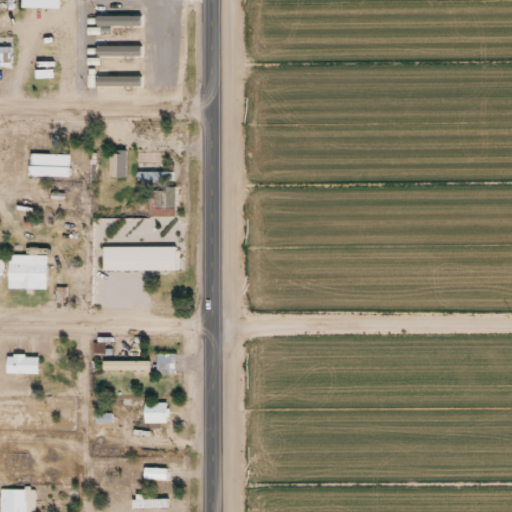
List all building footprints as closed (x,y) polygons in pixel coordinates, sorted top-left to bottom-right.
[(95,5),(96,22),(143,21),(142,4),(95,5)] [(96,36),(97,52),(143,52),(142,34),(96,36)] [(0,66),(11,67),(11,46),(0,46),(0,66)] [(97,63),(97,82),(140,80),(139,63),(97,63)] [(30,146),(28,170),(72,172),(72,148),(30,146)] [(108,177),(125,177),(125,150),(108,150),(108,177)] [(137,182),(152,182),(152,214),(173,214),(173,171),(137,171),(137,182)] [(103,238),(102,255),(178,255),(178,239),(103,238)] [(9,247),(8,283),(48,284),(49,248),(9,247)] [(12,346),(12,350),(7,350),(6,367),(38,368),(38,350),(25,349),(25,346),(12,346)] [(156,372),(175,372),(175,354),(156,354),(156,372)] [(166,402),(143,402),(143,423),(166,423),(166,402)] [(143,479),(166,479),(166,468),(143,468),(143,479)] [(0,482),(0,511),(35,511),(36,509),(32,504),(36,505),(37,486),(35,483),(31,483),(31,479),(24,478),(24,482),(0,482)]
